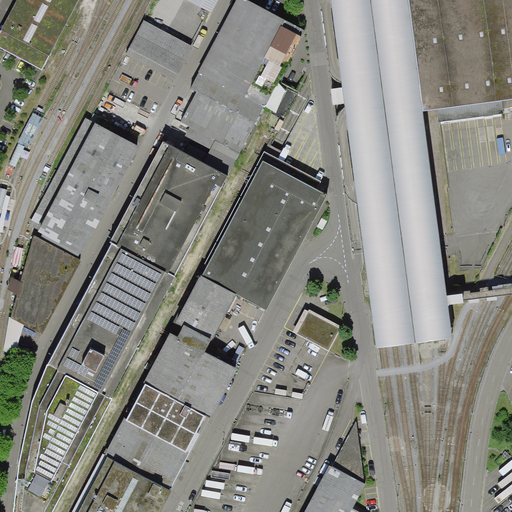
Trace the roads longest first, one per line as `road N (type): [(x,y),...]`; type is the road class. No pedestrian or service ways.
road 1 (unclassified): [(310,0),(339,249),(389,511)]
road 2 (unknown): [(257,511),(318,399),(362,344)]
